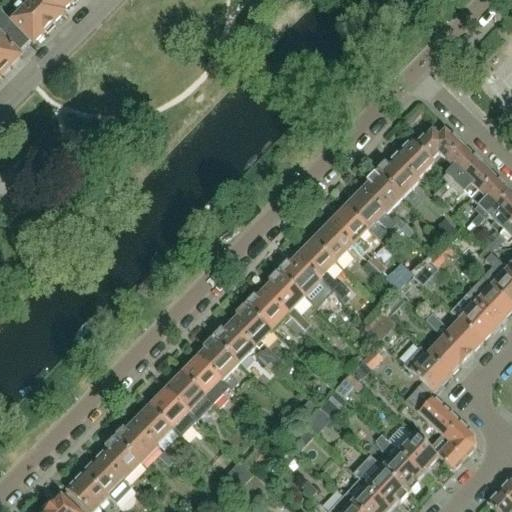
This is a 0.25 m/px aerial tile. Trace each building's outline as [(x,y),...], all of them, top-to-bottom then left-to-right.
[(52,27),(62,16),(46,0),(35,0),(34,2),(31,0),(23,0),(12,11),(18,17),(10,25),(29,44),(32,47),(43,35),(44,36),(53,28),(52,27)] [(75,0),(46,0),(62,16),(63,16),(61,14),(75,0)] [(0,37),(18,55),(29,44),(10,25),(0,14),(0,37)] [(19,56),(0,37),(0,68),(4,72),(19,56)] [(426,137),(415,149),(430,164),(438,156),(445,163),(460,147),(450,137),(449,138),(444,133),(443,133),(442,132),(434,132),(433,132),(432,133),(431,133),(426,138),(426,137)] [(430,164),(415,149),(410,144),(393,161),(416,184),(431,169),(433,166),(430,164)] [(446,185),(438,193),(443,198),(476,164),(460,147),(445,163),(453,171),(442,182),(446,185)] [(413,191),(418,185),(416,184),(393,161),(386,168),(384,166),(376,175),(375,177),(401,203),(413,191)] [(443,198),(438,204),(443,209),(447,205),(453,203),(456,201),(457,202),(463,195),(471,202),(492,179),(482,169),(476,164),(443,198)] [(401,203),(375,177),(374,177),(365,185),(368,188),(361,195),(383,218),(385,219),(401,203)] [(492,179),(471,202),(479,210),(475,213),(479,217),(471,225),(476,230),(487,218),(509,195),(492,179)] [(443,198),(438,193),(433,199),(437,203),(443,198)] [(383,218),(361,195),(344,212),(367,234),(383,218)] [(511,198),(509,195),(487,218),(495,226),(491,229),(500,237),(511,224),(511,198)] [(367,234),(344,212),(328,228),(351,251),(358,258),(359,257),(361,259),(370,250),(360,241),(367,234)] [(414,235),(406,228),(406,229),(396,218),(391,223),(401,233),(408,241),(414,235)] [(434,233),(446,246),(459,234),(447,220),(434,233)] [(401,233),(391,223),(386,228),(396,238),(401,233)] [(511,224),(500,237),(492,246),(497,251),(505,242),(509,246),(511,242),(511,224)] [(311,245),(334,267),(351,251),(328,228),(311,245)] [(326,276),(334,267),(311,245),(295,261),(320,285),(321,284),(326,289),(334,298),(341,305),(350,296),(340,286),(338,288),(326,276)] [(492,246),(485,253),(491,258),(497,251),(492,246)] [(485,264),(491,258),(485,253),(480,259),(485,264)] [(374,259),(368,264),(381,277),(386,272),(374,259)] [(511,277),(506,272),(491,259),(485,265),(492,271),(482,281),(511,309),(511,277)] [(320,285),(295,261),(288,268),(286,266),(278,274),(277,276),(303,302),(320,285)] [(375,283),(381,277),(368,264),(363,270),(375,283)] [(430,264),(414,281),(424,290),(440,273),(430,264)] [(303,302),(277,276),(276,277),(275,276),(267,284),(270,287),(263,295),(304,335),(310,330),(311,329),(294,311),(303,302)] [(511,313),(511,309),(482,281),(466,299),(474,306),(497,328),(511,313)] [(321,294),(330,303),(334,298),(326,289),(321,294)] [(304,335),(263,295),(256,302),(253,299),(245,307),(246,308),(244,309),(271,335),(282,323),(297,338),(300,335),(302,338),(304,335)] [(404,304),(396,297),(381,313),(389,320),(404,304)] [(497,328),(474,306),(466,299),(450,315),(458,323),(481,345),(497,328)] [(271,335),(244,309),(243,310),(243,309),(235,318),(237,320),(230,328),(254,352),(271,335)] [(481,345),(458,323),(449,332),(432,317),(425,324),(442,340),(465,362),(481,345)] [(366,331),(378,344),(387,336),(374,323),(366,331)] [(254,352),(230,328),(223,335),(220,332),(212,340),(213,341),(212,342),(238,368),(254,352)] [(310,330),(304,335),(309,340),(314,335),(310,330)] [(465,362),(442,340),(426,357),(449,379),(465,362)] [(238,368),(212,342),(211,344),(210,343),(202,351),(205,354),(197,361),(220,384),(230,393),(238,385),(229,377),(238,368)] [(375,354),(374,353),(363,365),(369,371),(370,372),(388,355),(381,348),(375,354)] [(275,361),(265,351),(260,356),(270,366),(275,361)] [(449,379),(426,357),(420,352),(403,369),(423,387),(433,397),(434,396),(449,379)] [(270,366),(260,356),(255,360),(265,371),(270,366)] [(230,393),(220,384),(197,361),(181,378),(204,400),(212,408),(214,410),(230,393)] [(363,365),(354,375),(360,380),(369,371),(363,365)] [(204,400),(181,378),(165,394),(196,424),(196,425),(197,424),(212,408),(204,400)] [(351,378),(337,392),(343,399),(352,390),(358,395),(363,390),(351,378)] [(442,441),(457,425),(432,402),(433,397),(423,387),(406,405),(418,417),(417,418),(441,440),(442,441)] [(196,424),(165,394),(148,411),(172,433),(171,433),(179,441),(196,424)] [(172,433),(148,411),(132,427),(157,451),(156,449),(171,433),(172,433)] [(475,451),(474,443),(472,441),(473,440),(457,425),(442,441),(441,440),(429,453),(437,460),(437,461),(453,475),(474,453),(473,452),(475,451)] [(157,451),(132,427),(126,435),(123,432),(115,440),(115,441),(114,442),(140,468),(141,467),(157,451)] [(303,429),(296,437),(308,447),(315,440),(303,429)] [(393,439),(388,445),(391,449),(397,454),(398,455),(422,477),(437,461),(437,460),(429,453),(414,439),(415,438),(406,430),(400,431),(393,439)] [(273,435),(264,444),(274,454),(283,444),(273,435)] [(422,477),(398,455),(397,454),(391,449),(388,445),(381,438),(375,444),(383,457),(386,455),(391,460),(382,470),(380,472),(408,498),(409,496),(410,497),(418,488),(415,485),(421,478),(422,477)] [(140,468),(114,442),(113,443),(112,443),(104,451),(107,453),(100,460),(124,484),(130,479),(140,468)] [(177,461),(167,451),(162,455),(172,466),(177,461)] [(172,466),(162,455),(157,460),(167,470),(172,466)] [(408,498),(380,472),(382,470),(370,459),(353,478),(358,483),(364,489),(389,511),(397,505),(399,507),(407,499),(408,498)] [(124,484),(100,460),(83,477),(106,500),(107,499),(122,484),(124,485),(124,484)] [(252,478),(238,466),(223,482),(237,494),(252,478)] [(106,500),(83,477),(66,494),(84,511),(97,511),(108,501),(107,499),(106,500)] [(389,511),(364,489),(358,483),(342,499),(343,500),(350,507),(355,511),(389,511)] [(306,484),(301,489),(312,499),(317,494),(306,484)] [(511,511),(511,484),(509,486),(508,485),(488,507),(492,511),(511,511)] [(72,511),(61,500),(58,503),(57,503),(55,505),(52,506),(48,510),(47,511),(72,511)] [(355,511),(350,507),(343,500),(331,511),(355,511)]
